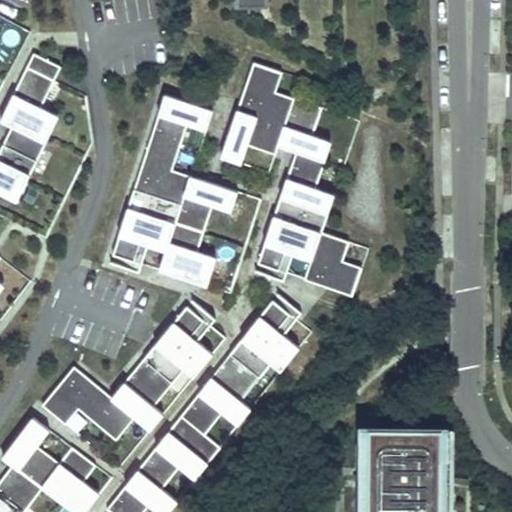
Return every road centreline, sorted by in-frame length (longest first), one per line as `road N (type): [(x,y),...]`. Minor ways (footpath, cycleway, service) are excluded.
road 1 (residential): [(0,415),(29,366),(104,155),(78,0)]
road 2 (residential): [(467,96),(467,385)]
